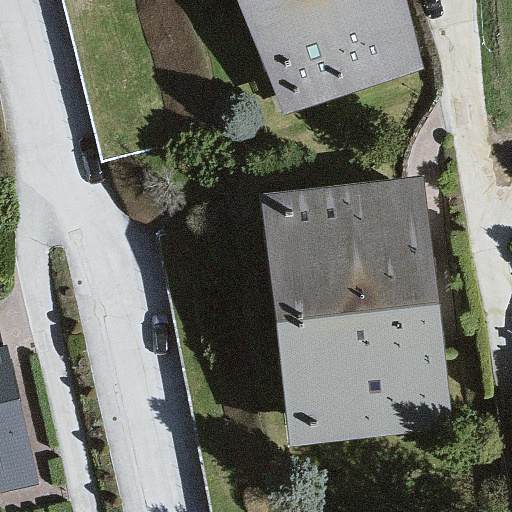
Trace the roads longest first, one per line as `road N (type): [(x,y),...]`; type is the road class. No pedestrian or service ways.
road 1 (residential): [(16,0),(154,511)]
road 2 (residential): [(458,0),(505,387)]
